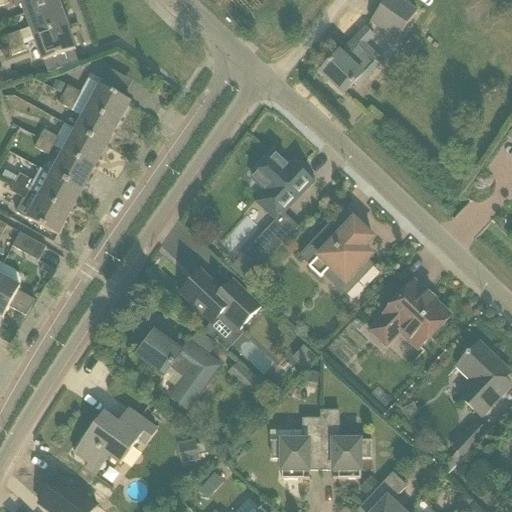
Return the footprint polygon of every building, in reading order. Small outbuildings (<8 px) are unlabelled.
[(57,0),(20,0),(26,15),(58,4),(57,0)] [(402,0),(386,0),(379,11),(371,23),(397,42),(406,29),(406,30),(419,11),(402,0)] [(31,29),(36,39),(67,27),(58,4),(26,15),(31,29)] [(36,39),(38,48),(44,63),(76,51),(67,27),(36,39)] [(375,36),(366,28),(341,54),(340,54),(321,74),(344,96),(355,84),(360,88),(384,63),(366,45),(375,36)] [(5,38),(9,49),(24,43),(21,33),(5,38)] [(24,43),(9,49),(12,56),(12,58),(28,52),(24,43)] [(63,94),(66,86),(56,81),(52,90),(63,94)] [(64,96),(77,103),(82,94),(69,87),(64,96)] [(88,109),(119,126),(131,103),(101,87),(88,109)] [(77,103),(64,96),(59,104),(73,112),(77,103)] [(106,148),(119,126),(88,109),(76,132),(106,148)] [(45,131),(40,140),(54,148),(59,139),(49,133),(45,131)] [(94,170),(106,148),(76,132),(64,154),(94,170)] [(49,156),(54,148),(40,140),(35,149),(49,156)] [(82,192),(94,170),(64,154),(52,175),(52,176),(82,192)] [(264,210),(276,222),(264,234),(280,249),(299,228),(284,214),(313,183),(300,171),(297,175),(276,155),(269,162),(266,159),(256,170),(259,173),(252,180),(273,200),(264,210)] [(34,182),(20,175),(15,184),(29,192),(29,191),(40,197),(40,198),(70,215),(82,192),(52,176),(52,175),(41,169),(34,182)] [(25,200),(29,192),(15,184),(10,193),(25,200)] [(40,198),(28,220),(58,237),(70,215),(40,198)] [(374,267),(367,262),(372,257),(364,250),(373,240),(354,222),(337,240),(326,230),(300,257),(311,267),(309,269),(321,280),(331,269),(346,284),(352,278),(358,284),(374,267)] [(39,263),(47,249),(21,234),(13,248),(39,263)] [(246,284),(257,272),(244,261),(233,273),(246,284)] [(180,295),(212,326),(222,315),(240,332),(262,308),(233,282),(223,292),(202,272),(180,295)] [(18,292),(20,289),(0,277),(0,316),(4,319),(10,308),(27,318),(35,302),(18,292)] [(436,301),(435,300),(434,302),(428,296),(429,295),(428,294),(427,295),(414,283),(384,315),(386,317),(372,333),(382,343),(397,327),(421,350),(451,318),(435,303),(436,301)] [(181,354),(174,348),(164,341),(165,339),(165,338),(163,340),(155,334),(138,358),(178,388),(171,398),(189,411),(221,368),(189,344),(181,354)] [(306,373),(319,359),(303,343),(290,358),(306,373)] [(479,345),(460,365),(475,379),(475,384),(461,399),(481,419),(511,387),(509,385),(509,377),(511,375),(479,345)] [(253,397),(262,387),(238,364),(228,374),(253,397)] [(318,385),(319,375),(309,373),(307,383),(318,385)] [(385,409),(393,401),(388,396),(380,404),(385,409)] [(74,454),(90,466),(100,451),(121,466),(139,441),(147,447),(158,432),(129,411),(128,412),(132,415),(123,428),(104,414),(74,454)] [(361,480),(361,460),(370,460),(370,442),(339,442),(339,413),(321,413),(321,421),(321,472),(333,472),(333,480),(361,480)] [(310,472),(321,472),(321,421),(303,421),(303,433),(272,433),(272,460),(282,460),(282,481),(310,481),(310,472)] [(457,453),(464,459),(488,434),(477,424),(453,449),(457,453)] [(199,457),(197,446),(196,440),(178,444),(182,465),(200,462),(199,457)] [(457,453),(442,470),(448,476),(464,459),(457,453)] [(381,487),(370,499),(358,511),(401,511),(392,504),(407,488),(393,475),(381,487)] [(360,490),(370,499),(381,487),(371,478),(360,490)] [(59,479),(39,505),(48,511),(93,511),(97,507),(59,479)] [(216,493),(207,484),(198,493),(208,501),(216,493)] [(466,511),(474,503),(465,494),(457,503),(466,511)]
